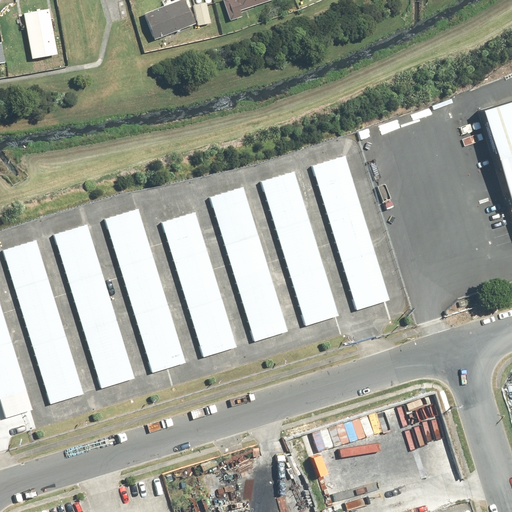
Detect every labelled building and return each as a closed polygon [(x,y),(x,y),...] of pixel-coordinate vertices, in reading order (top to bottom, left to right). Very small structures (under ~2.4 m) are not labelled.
[(227,0),(232,13),(266,0),(227,0)] [(141,12),(148,38),(193,26),(186,1),(141,12)] [(50,7),(26,11),(32,58),(56,55),(50,7)] [(511,100),(483,109),(511,205),(511,100)] [(348,152),(311,163),(355,308),(392,296),(348,152)] [(298,167),(264,178),(308,324),(343,313),(298,167)] [(249,182),(210,194),(255,340),(294,328),(249,182)] [(143,204),(105,216),(152,372),(191,360),(143,204)] [(201,208),(165,219),(207,355),(243,344),(201,208)] [(92,222),(58,232),(105,385),(138,375),(92,222)] [(41,238),(5,248),(52,403),(88,392),(41,238)] [(0,293),(0,398),(29,390),(0,293)] [(356,511),(367,511),(382,511),(384,505),(393,506),(394,502),(419,505),(423,471),(361,464),(356,511)]
